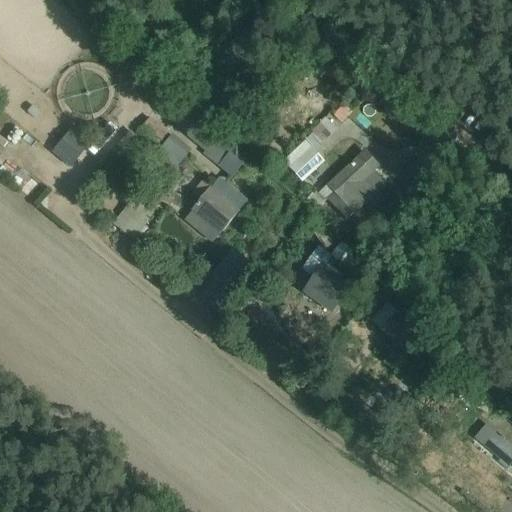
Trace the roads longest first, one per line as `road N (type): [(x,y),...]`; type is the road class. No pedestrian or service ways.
road 1 (residential): [(278,0),(511,192)]
road 2 (residential): [(214,345),(328,444),(399,473),(447,511)]
